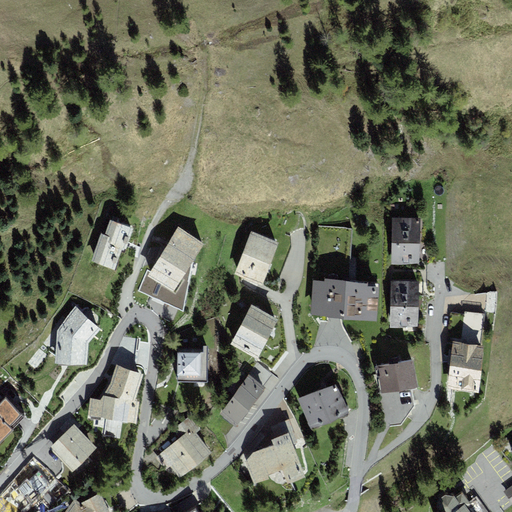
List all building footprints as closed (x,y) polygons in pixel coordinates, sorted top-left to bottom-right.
[(131,225),(109,216),(103,231),(100,230),(91,258),(113,265),(120,245),(123,247),(131,225)] [(421,218),(393,217),(391,261),(419,261),(421,218)] [(178,225),(149,271),(140,291),(183,309),(191,261),(204,241),(178,225)] [(252,230),(236,272),(263,282),(279,240),(252,230)] [(373,282),(314,279),(313,310),(372,313),(373,282)] [(415,282),(392,281),(391,324),(414,324),(415,282)] [(495,293),(462,294),(462,300),(467,300),(467,309),(496,308),(495,293)] [(251,302),(232,340),(259,354),(279,315),(251,302)] [(454,343),(449,384),(473,387),(481,314),(449,310),(446,342),(454,343)] [(96,338),(83,313),(61,324),(65,331),(72,345),(74,349),(96,338)] [(41,343),(39,349),(43,356),(49,357),(72,345),(65,331),(41,343)] [(179,350),(178,377),(205,378),(205,350),(179,350)] [(410,359),(371,367),(382,428),(399,424),(405,416),(404,408),(413,404),(410,389),(415,388),(410,359)] [(143,372),(117,363),(113,375),(108,386),(103,394),(101,397),(90,396),(87,414),(135,421),(138,399),(134,398),(143,372)] [(249,373),(221,413),(236,423),(264,383),(249,373)] [(335,379),(299,396),(313,426),(349,409),(335,379)] [(8,382),(0,389),(0,426),(26,400),(8,382)] [(273,424),(275,431),(291,427),(290,420),(273,424)] [(73,423),(49,447),(73,470),(97,447),(73,423)] [(190,429),(158,456),(166,467),(172,462),(181,473),(207,450),(190,429)] [(255,451),(248,460),(255,484),(271,479),(278,484),(290,482),(306,478),(289,434),(275,438),(276,445),(255,451)] [(10,499),(0,511),(26,511),(45,494),(42,493),(51,483),(41,469),(30,479),(26,476),(5,495),(10,499)] [(62,511),(109,511),(100,492),(83,501),(73,499),(62,511)] [(471,511),(465,503),(453,511),(448,511),(445,507),(438,511),(471,511)]
